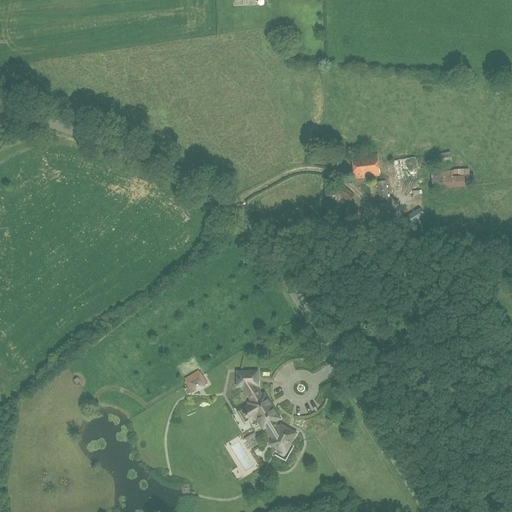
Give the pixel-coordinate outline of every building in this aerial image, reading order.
[(434,165),(452,162),(450,152),(432,155),(434,165)] [(354,179),(380,175),(377,153),(352,157),(354,179)] [(420,185),(421,157),(406,157),(406,167),(401,167),(400,185),(420,185)] [(444,187),(444,188),(470,186),(470,185),(470,184),(474,184),(474,174),(470,174),(469,168),(455,169),(455,170),(443,171),(442,165),(430,166),(432,188),(444,187)] [(379,198),(388,197),(386,180),(377,181),(379,198)] [(325,197),(335,196),(334,184),(324,185),(325,197)] [(354,202),(357,198),(354,195),(354,194),(342,184),(336,191),(348,202),(350,199),(354,202)] [(408,224),(424,215),(420,208),(403,217),(408,224)] [(200,373),(186,382),(193,393),(207,384),(200,373)] [(255,385),(246,390),(252,401),(249,402),(250,404),(243,408),(246,413),(245,413),(246,415),(247,415),(250,419),(257,415),(264,427),(266,426),(273,439),(271,444),(285,452),(295,433),(281,425),(279,429),(274,421),(279,418),(264,393),(261,395),(255,385)] [(246,437),(251,434),(240,412),(235,415),(246,437)]
